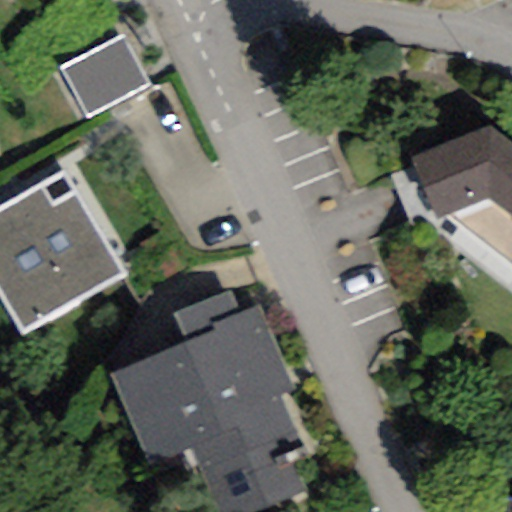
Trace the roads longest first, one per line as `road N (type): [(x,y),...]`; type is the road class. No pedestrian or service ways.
road 1 (residential): [(403,511),(187,8)]
road 2 (residential): [(511,60),(482,45),(249,2),(187,8)]
